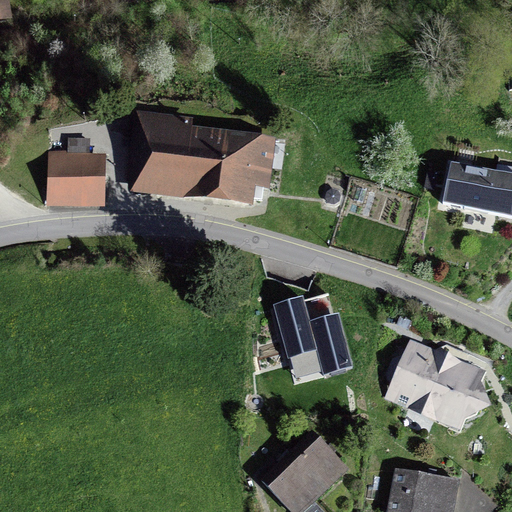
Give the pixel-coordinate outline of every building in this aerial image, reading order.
[(186,140),(188,123),(144,117),(143,119),(145,119),(143,135),(133,134),(127,181),(262,201),(271,141),(248,139),(247,148),(186,140)] [(100,160),(49,159),(49,204),(99,205),(100,160)] [(443,205),(511,219),(511,177),(451,165),(443,205)] [(303,299),(274,307),(288,360),(317,352),(323,376),(353,369),(339,317),(310,325),(303,299)] [(419,397),(420,401),(434,407),(438,405),(441,411),(456,418),(456,419),(457,420),(460,413),(461,413),(472,409),(477,399),(472,388),(471,387),(474,380),(473,380),(472,381),(449,371),(450,368),(448,363),(442,360),(438,362),(437,361),(435,365),(416,357),(409,359),(397,387),(400,393),(412,399),(419,397)] [(261,481),(290,511),(293,511),(342,466),(311,434),(261,481)] [(455,501),(459,484),(396,472),(388,511),(447,511),(449,500),(455,501)]
